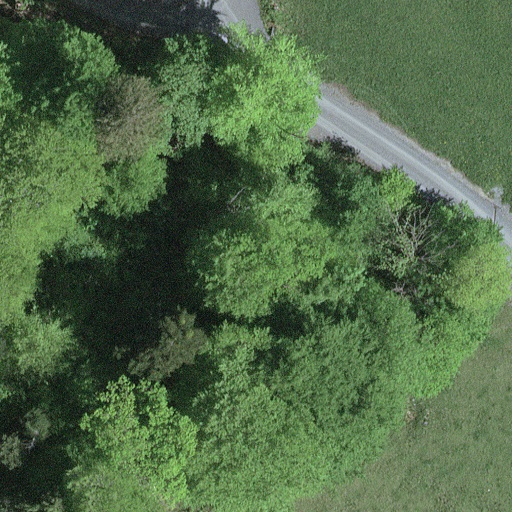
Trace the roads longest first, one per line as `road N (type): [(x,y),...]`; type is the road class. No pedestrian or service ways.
road 1 (track): [(511,233),(397,142),(250,56),(218,0)]
road 2 (track): [(107,0),(250,56)]
